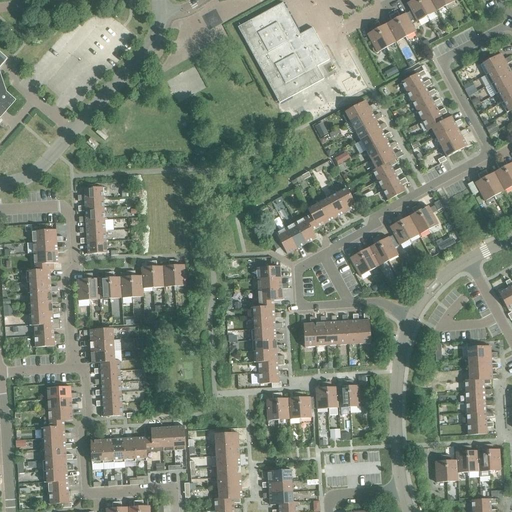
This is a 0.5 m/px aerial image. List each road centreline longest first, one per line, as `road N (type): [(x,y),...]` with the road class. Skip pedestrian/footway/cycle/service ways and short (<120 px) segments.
road 1 (residential): [(510,23),(443,61),(490,157),(329,251)]
road 2 (residential): [(71,368),(85,373),(83,494),(173,487),(174,511)]
road 3 (residential): [(0,209),(70,208),(71,368)]
road 4 (unclassified): [(402,483),(396,375),(409,320)]
road 5 (tertiary): [(159,10),(150,41),(73,132)]
road 6 (residential): [(329,251),(298,269),(301,309),(345,308),(355,299)]
road 7 (residential): [(8,511),(0,388)]
